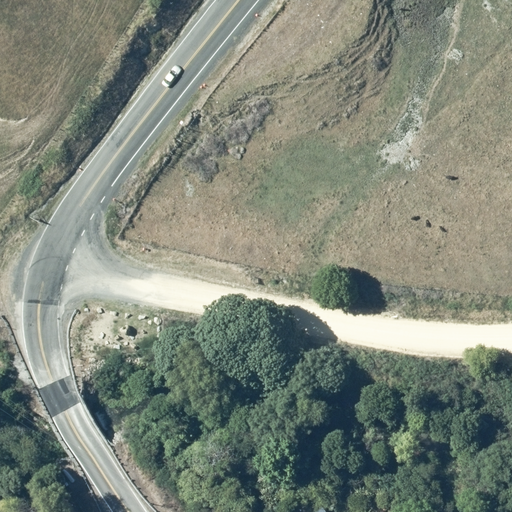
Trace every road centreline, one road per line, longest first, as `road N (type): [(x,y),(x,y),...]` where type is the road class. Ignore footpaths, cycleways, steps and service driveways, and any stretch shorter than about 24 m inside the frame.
road 1 (unclassified): [(50,259),(133,285),(384,332),(511,340)]
road 2 (secondary): [(50,259),(100,177),(241,0)]
road 3 (secondary): [(130,511),(45,368),(38,301),(50,259)]
